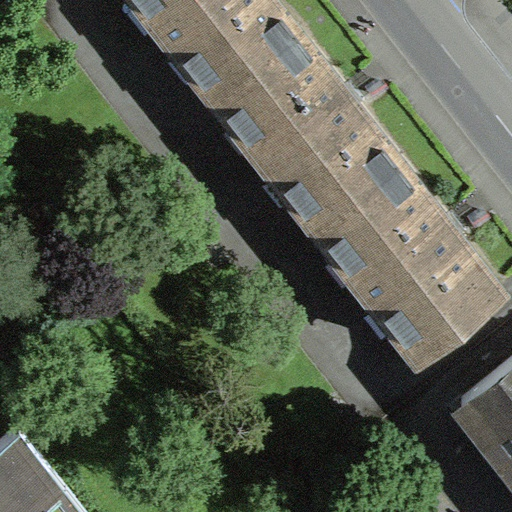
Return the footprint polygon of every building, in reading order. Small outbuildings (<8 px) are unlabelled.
[(147,0),(215,87),(297,22),(279,0),(147,0)] [(317,216),(399,152),(346,84),(297,22),(215,87),(317,216)] [(421,349),(504,285),(448,214),(399,152),(317,216),(421,349)] [(511,351),(461,391),(468,399),(462,404),(479,425),(484,421),(490,428),(485,433),(502,454),(508,450),(511,455),(511,351)] [(72,511),(39,469),(50,460),(18,420),(0,434),(0,511),(72,511)]
